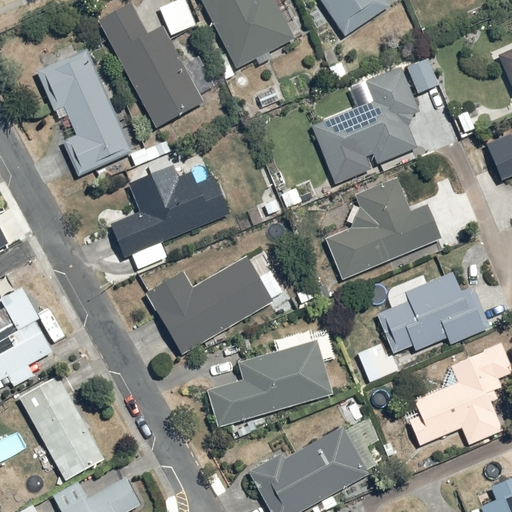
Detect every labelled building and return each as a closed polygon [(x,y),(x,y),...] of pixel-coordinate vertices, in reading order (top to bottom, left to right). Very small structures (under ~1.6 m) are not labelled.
[(176,0),(162,6),(173,35),(196,23),(186,0),(176,0)] [(207,0),(240,68),(256,60),(259,66),(278,57),(275,51),(293,42),(272,0),(207,0)] [(324,0),(346,32),(364,20),(393,0),(324,0)] [(102,22),(157,124),(204,101),(162,24),(150,31),(135,4),(102,22)] [(112,66),(99,71),(90,53),(83,56),(76,39),(44,52),(51,69),(41,73),(61,116),(69,113),(77,134),(67,138),(81,172),(134,151),(110,96),(122,90),(112,66)] [(511,49),(503,54),(511,74),(511,49)] [(419,90),(440,82),(429,56),(409,64),(419,90)] [(374,166),(383,163),(386,172),(416,160),(411,147),(417,145),(405,114),(421,107),(402,68),(367,80),(375,103),(317,123),(332,168),(314,174),(321,193),(377,173),(374,166)] [(470,108),(458,111),(465,133),(477,130),(470,108)] [(511,132),(489,140),(502,181),(511,177),(511,132)] [(130,155),(136,172),(129,175),(142,209),(113,221),(126,256),(230,214),(202,145),(175,156),(169,139),(130,155)] [(400,178),(350,195),(354,204),(349,228),(328,235),(342,276),(434,245),(431,236),(440,233),(431,207),(412,213),(400,178)] [(148,286),(184,348),(273,298),(249,257),(194,289),(181,267),(148,286)] [(455,276),(431,286),(426,273),(388,287),(396,309),(383,314),(392,338),(383,341),(360,350),(373,381),(401,370),(395,353),(405,349),(418,344),(419,347),(453,334),(455,340),(486,328),(472,287),(461,292),(455,276)] [(29,366),(53,351),(39,324),(43,322),(23,285),(2,296),(18,325),(0,334),(0,396),(4,395),(0,388),(0,384),(11,378),(16,387),(35,377),(29,366)] [(213,389),(223,423),(333,394),(320,342),(245,361),(250,380),(213,389)] [(465,426),(472,442),(505,428),(493,401),(511,392),(511,362),(503,342),(452,364),(460,383),(416,399),(422,413),(412,417),(421,442),(465,426)] [(105,458),(57,373),(19,396),(67,480),(105,458)] [(326,511),(341,504),(333,490),(365,473),(340,428),(286,458),(283,452),(252,470),(273,511),(294,511),(309,504),(313,511),(326,511)] [(56,495),(64,511),(129,511),(142,506),(128,476),(88,496),(81,482),(56,495)] [(511,511),(511,477),(495,484),(500,499),(485,505),(487,511),(511,511)] [(18,511),(53,511),(49,505),(40,510),(36,502),(18,511)]
